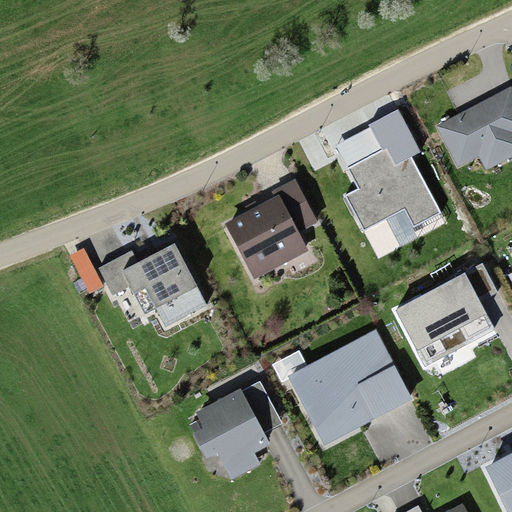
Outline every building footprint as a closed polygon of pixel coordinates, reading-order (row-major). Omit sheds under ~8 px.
[(511,89),(510,86),(436,126),(458,167),(479,156),(486,169),(511,154),(511,89)] [(419,151),(397,110),(335,144),(359,187),(345,195),(364,230),(404,209),(413,226),(440,211),(410,156),(419,151)] [(317,221),(295,179),(271,191),(274,197),(225,222),(253,278),(307,250),(298,231),(317,221)] [(207,305),(175,243),(138,262),(132,251),(99,268),(113,295),(129,286),(133,293),(144,288),(164,326),(207,305)] [(495,330),(464,272),(394,310),(425,367),(495,330)] [(412,398),(375,330),(287,376),(324,445),(412,398)] [(281,421),(259,380),(196,413),(199,419),(189,424),(206,457),(217,451),(231,478),(259,463),(254,453),(270,444),(263,431),(281,421)] [(511,511),(511,452),(485,467),(506,511),(511,511)] [(467,511),(463,503),(445,511),(467,511)]
